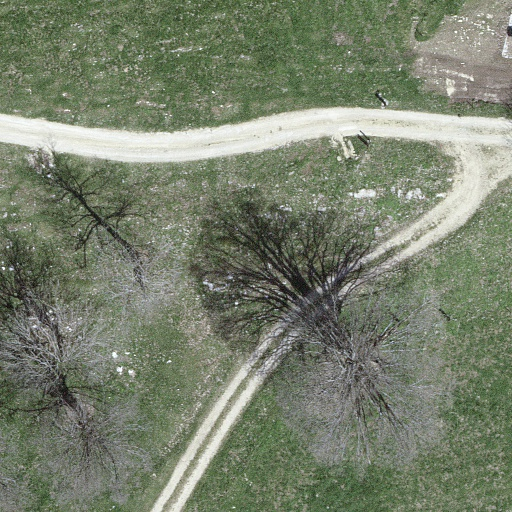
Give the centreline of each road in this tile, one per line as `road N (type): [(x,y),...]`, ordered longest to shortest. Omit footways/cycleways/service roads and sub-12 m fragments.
road 1 (track): [(511,140),(363,131),(147,163),(0,134)]
road 2 (track): [(175,511),(316,303),(459,214),(511,171)]
